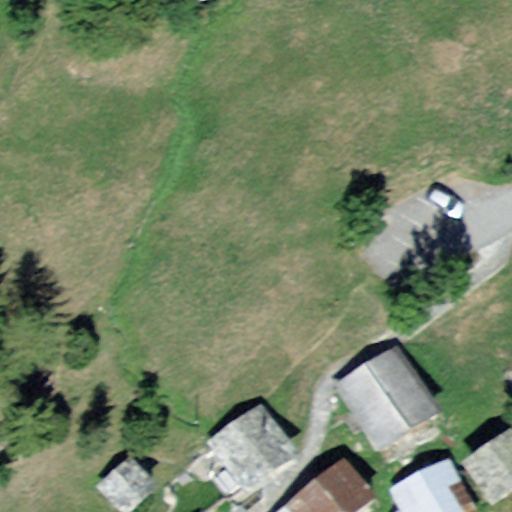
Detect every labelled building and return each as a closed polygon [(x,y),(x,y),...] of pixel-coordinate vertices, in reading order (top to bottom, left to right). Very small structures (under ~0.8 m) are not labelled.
[(385,370),(332,402),(371,466),(424,434),(385,370)] [(230,511),(232,511),(284,477),(252,429),(199,465),(230,511)] [(481,511),(511,496),(511,479),(499,455),(452,479),(468,511),(481,511)] [(457,511),(441,479),(387,506),(389,511),(457,511)] [(295,511),(358,511),(335,481),(295,511)] [(88,505),(92,511),(142,511),(121,482),(88,505)]
